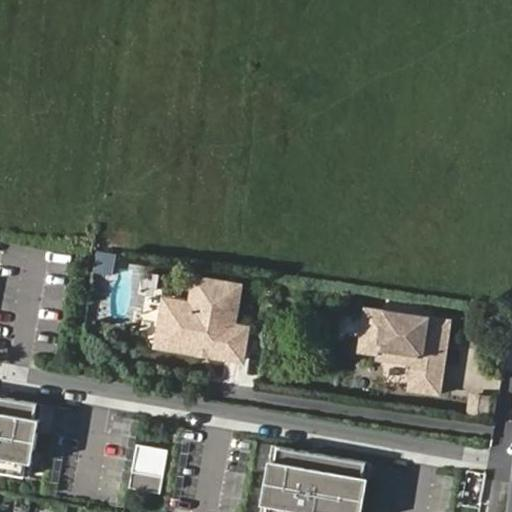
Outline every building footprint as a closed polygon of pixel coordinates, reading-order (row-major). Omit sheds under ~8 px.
[(115,253),(103,251),(101,264),(113,266),(115,253)] [(240,282),(196,272),(191,298),(165,292),(158,326),(175,330),(172,342),(239,356),(245,324),(231,321),(240,282)] [(487,303),(474,301),(472,315),(486,317),(487,303)] [(361,348),(380,351),(381,347),(415,353),(414,362),(410,388),(440,393),(442,379),(439,378),(443,355),(439,354),(441,342),(448,343),(451,320),(368,306),(361,348)] [(175,330),(158,326),(155,338),(160,340),(172,342),(175,330)] [(446,356),(448,343),(441,342),(439,354),(443,355),(446,356)] [(381,347),(380,351),(380,356),(414,362),(415,353),(381,347)] [(230,383),(258,385),(259,359),(232,357),(230,383)] [(45,405),(0,396),(0,474),(30,481),(45,405)] [(363,511),(372,467),(273,449),(261,511),(363,511)] [(163,490),(164,471),(132,469),(131,488),(163,490)] [(197,502),(200,474),(187,472),(183,500),(197,502)]
